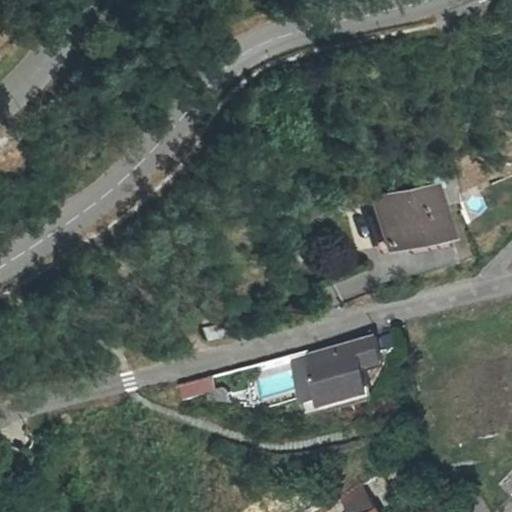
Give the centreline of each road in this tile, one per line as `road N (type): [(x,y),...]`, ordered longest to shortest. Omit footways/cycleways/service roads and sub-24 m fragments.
road 1 (residential): [(511,283),(0,412)]
road 2 (tertiary): [(0,265),(91,204),(237,56),(278,35),(418,0)]
road 3 (tertiary): [(82,0),(66,30),(0,102)]
